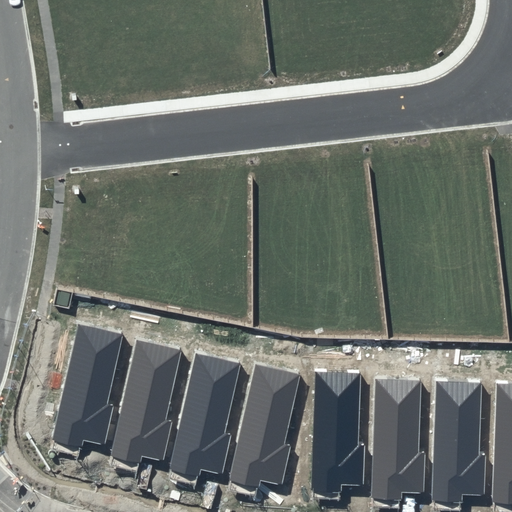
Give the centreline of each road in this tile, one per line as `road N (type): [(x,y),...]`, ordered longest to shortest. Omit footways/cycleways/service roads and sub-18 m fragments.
road 1 (residential): [(13,151),(444,104),(479,88),(511,46)]
road 2 (residential): [(13,151),(0,4)]
road 3 (residential): [(0,280),(13,151)]
